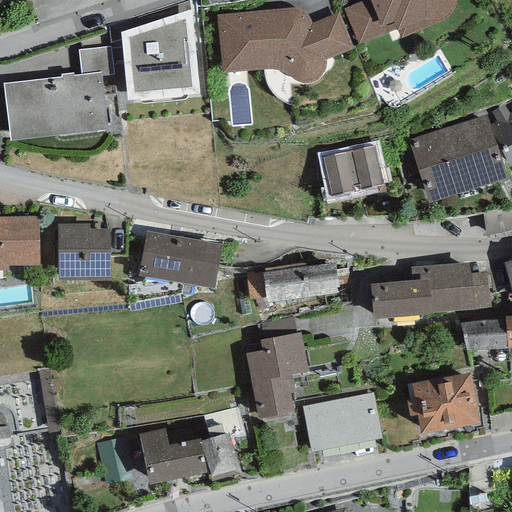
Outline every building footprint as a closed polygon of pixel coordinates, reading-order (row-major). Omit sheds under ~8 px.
[(367,0),(368,1),(345,11),(358,47),(395,32),(397,36),(399,35),(401,41),(442,24),(445,22),(449,18),(452,14),(454,10),(455,5),(455,1),(454,0),(367,0)] [(216,19),(222,77),(268,72),(272,71),(278,72),(285,76),(289,78),(292,81),(296,83),(297,84),(303,86),(308,86),(314,84),(318,82),(321,79),(323,76),(325,72),(326,67),(325,63),(353,52),(338,16),(312,24),(311,22),(309,18),(305,15),(301,13),(297,11),(293,10),(216,19)] [(192,14),(121,35),(127,107),(199,101),(192,14)] [(78,52),(81,79),(100,77),(100,80),(113,78),(110,49),(78,52)] [(52,82),(59,141),(107,135),(100,80),(100,77),(81,79),(52,82)] [(59,141),(52,82),(3,87),(11,146),(59,141)] [(497,124),(490,129),(509,173),(511,171),(511,101),(491,114),(497,124)] [(486,120),(407,143),(429,208),(506,184),(486,120)] [(374,152),(322,163),(332,204),(383,192),(374,152)] [(511,207),(490,208),(491,230),(511,229),(511,207)] [(0,276),(10,277),(10,271),(40,270),(39,220),(0,221),(0,276)] [(90,228),(57,228),(59,286),(110,284),(109,233),(90,234),(90,228)] [(222,249),(146,234),(138,281),(213,296),(222,249)] [(511,263),(502,265),(511,301),(511,263)] [(470,276),(469,266),(422,269),(422,285),(370,290),(373,327),(432,322),(433,319),(475,317),(475,314),(491,312),(486,274),(470,276)] [(334,267),(262,276),(267,307),(275,306),(309,302),(338,298),(334,267)] [(246,277),(249,303),(266,302),(262,276),(263,274),(246,277)] [(250,315),(248,300),(239,301),(241,316),(250,315)] [(310,309),(309,302),(275,306),(275,314),(310,309)] [(507,354),(504,322),(461,325),(466,356),(507,354)] [(301,337),(259,345),(261,355),(246,358),(259,425),(292,419),(288,397),(293,396),(289,379),(308,376),(301,337)] [(469,380),(412,389),(415,406),(417,422),(421,442),(478,433),(469,380)] [(371,395),(301,409),(312,460),(381,446),(371,395)] [(417,422),(415,406),(407,407),(410,423),(417,422)] [(204,417),(211,445),(230,439),(231,443),(244,438),(237,408),(204,417)] [(0,444),(10,442),(5,420),(1,414),(0,413),(0,444)] [(165,434),(138,440),(149,492),(207,481),(200,447),(169,453),(165,434)] [(125,438),(98,444),(106,486),(134,481),(125,438)] [(211,445),(201,448),(212,490),(241,479),(231,443),(230,439),(211,445)]
